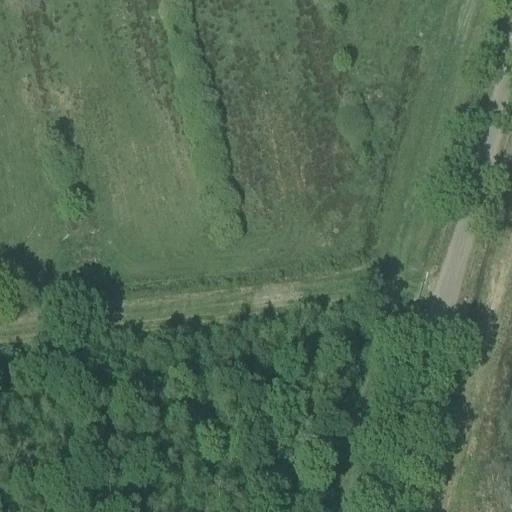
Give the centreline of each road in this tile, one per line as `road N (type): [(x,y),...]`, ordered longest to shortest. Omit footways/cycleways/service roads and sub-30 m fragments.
road 1 (track): [(0,330),(348,293),(453,293)]
road 2 (unclassified): [(402,511),(416,429),(511,88)]
